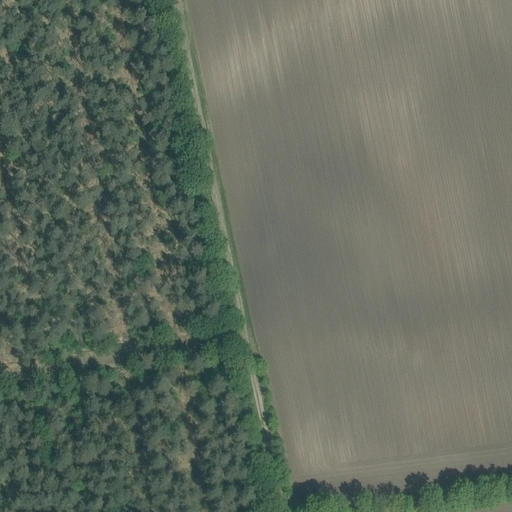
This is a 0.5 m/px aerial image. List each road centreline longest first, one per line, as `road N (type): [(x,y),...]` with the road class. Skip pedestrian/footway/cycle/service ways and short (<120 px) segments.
road 1 (track): [(281,511),(174,0)]
road 2 (track): [(0,371),(242,331)]
